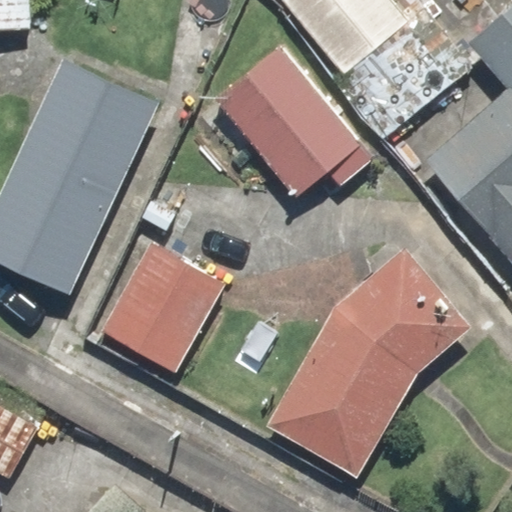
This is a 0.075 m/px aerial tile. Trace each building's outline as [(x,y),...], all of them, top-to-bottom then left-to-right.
[(40,0),(0,0),(0,23),(41,23),(40,0)] [(392,0),(289,0),(344,68),(407,18),(392,0)] [(503,90),(421,162),(511,263),(511,0),(463,45),(503,90)] [(338,79),(382,134),(446,83),(402,28),(338,79)] [(279,47),(216,98),(296,195),(325,171),(339,187),(372,160),(279,47)] [(0,267),(63,297),(152,105),(55,61),(0,179),(0,267)] [(176,368),(224,282),(153,243),(106,329),(176,368)] [(397,251),(328,310),(260,429),(351,479),(409,376),(464,331),(397,251)] [(54,404),(0,375),(0,458),(20,469),(54,404)] [(170,511),(127,472),(89,511),(170,511)]
